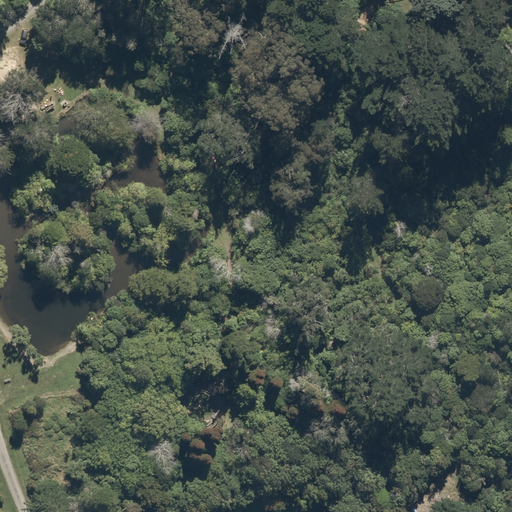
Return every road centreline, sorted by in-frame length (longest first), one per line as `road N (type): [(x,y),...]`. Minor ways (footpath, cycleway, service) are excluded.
road 1 (track): [(444,0),(415,49),(371,161),(365,228),(379,272),(425,315),(461,383),(468,437),(453,457),(455,488)]
road 2 (track): [(391,511),(511,466)]
